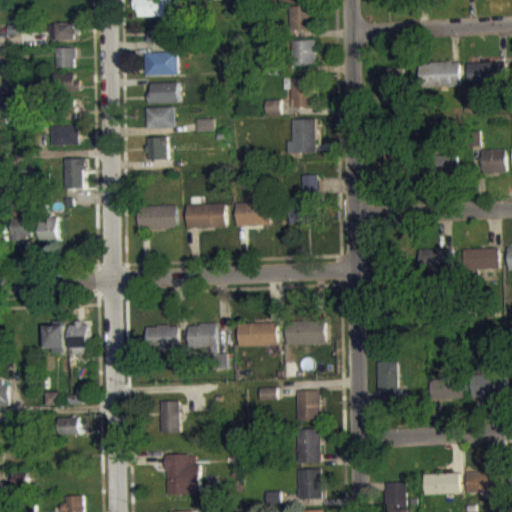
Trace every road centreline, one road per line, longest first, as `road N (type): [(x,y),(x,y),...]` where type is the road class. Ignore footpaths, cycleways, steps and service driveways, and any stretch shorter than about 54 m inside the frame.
road 1 (residential): [(346,0),(356,511)]
road 2 (residential): [(109,0),(118,511)]
road 3 (residential): [(0,282),(351,261)]
road 4 (residential): [(348,26),(511,18)]
road 5 (residential): [(352,437),(511,428)]
road 6 (residential): [(352,215),(511,207)]
